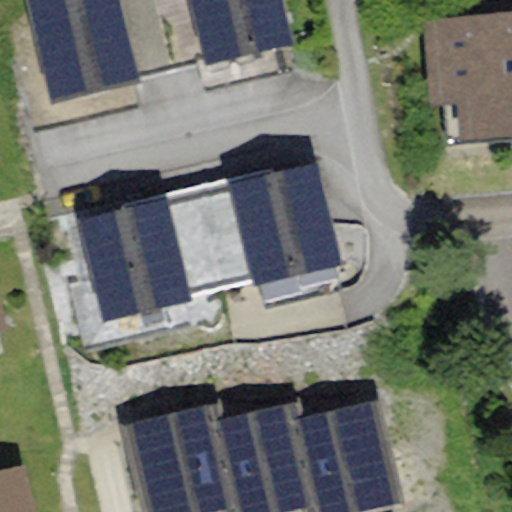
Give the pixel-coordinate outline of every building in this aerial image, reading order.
[(41,0),(26,4),(53,120),(143,99),(140,88),(119,0),(41,0)] [(187,0),(119,0),(140,88),(204,73),(187,0)] [(276,0),(187,0),(204,73),(209,85),(292,65),(276,0)] [(511,22),(425,29),(431,111),(458,110),(461,156),(511,151),(511,22)] [(314,173),(231,194),(252,288),(256,299),(340,279),(314,173)] [(231,194),(166,209),(187,302),(252,288),(231,194)] [(166,209),(78,229),(101,333),(190,313),(187,302),(166,209)] [(404,511),(383,412),(297,429),(313,511),(404,511)] [(295,420),(213,436),(228,511),(313,511),(297,429),(295,420)] [(211,423),(128,439),(142,511),(228,511),(213,436),(211,423)] [(30,511),(23,479),(0,484),(0,511),(30,511)]
